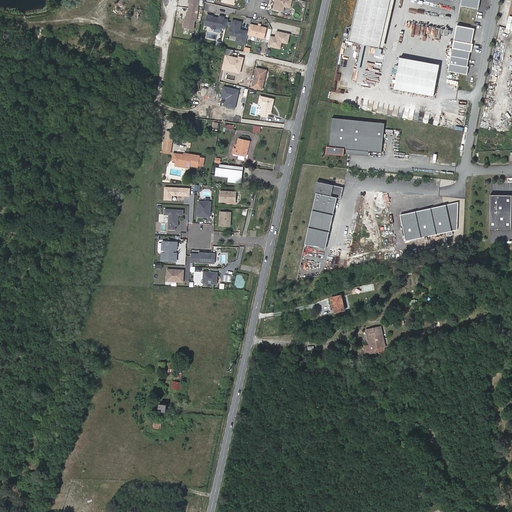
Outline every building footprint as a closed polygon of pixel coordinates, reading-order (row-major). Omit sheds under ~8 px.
[(195,21),(198,0),(188,0),(188,4),(189,4),(188,12),(186,12),(185,19),(184,19),(183,28),(193,30),(194,21),(195,21)] [(289,10),(291,0),(275,0),(272,12),(282,14),(283,9),(289,10)] [(374,48),(385,0),(352,0),(344,41),(374,48)] [(226,29),(227,20),(223,19),(224,17),(218,16),(218,19),(216,19),(217,18),(211,17),(212,16),(207,15),(204,25),(209,27),(211,29),(214,29),(217,28),(221,29),(221,28),(226,29)] [(247,35),(248,32),(239,30),(241,23),(232,21),(229,35),(236,36),(235,43),(245,45),(247,35)] [(264,39),(267,29),(250,25),(248,32),(247,35),(264,39)] [(287,44),(289,35),(276,32),(275,38),(270,37),(268,47),(280,50),(281,43),(287,44)] [(439,64),(399,57),(393,88),(433,96),(439,64)] [(266,70),(256,68),(252,87),(262,89),(266,70)] [(424,112),(420,111),(420,110),(415,110),(413,120),(423,122),(424,112)] [(379,152),(382,121),(327,117),(325,146),(323,145),(322,153),(340,154),(340,153),(341,148),(365,150),(379,152)] [(249,141),(238,139),(236,148),(234,148),(233,153),(246,156),(249,141)] [(172,141),(165,140),(163,152),(170,153),(172,141)] [(184,155),(173,153),(172,160),(175,161),(175,165),(189,168),(189,166),(198,167),(198,165),(203,166),(204,158),(199,157),(199,155),(184,153),(184,155)] [(234,180),(241,180),(242,167),(220,164),(220,169),(217,168),(216,175),(229,177),(229,181),(234,182),(234,180)] [(305,243),(326,248),(337,196),(341,197),(343,186),(317,181),(314,191),(316,192),(305,243)] [(235,203),(236,192),(219,191),(219,202),(235,203)] [(511,229),(511,212),(511,194),(490,194),(490,229),(511,229)] [(210,218),(210,203),(198,202),(197,217),(210,218)] [(457,230),(458,203),(400,215),(405,241),(436,235),(437,239),(442,237),(442,233),(457,230)] [(177,221),(177,217),(179,217),(179,215),(183,215),(183,210),(165,209),(164,214),(169,214),(168,229),(175,229),(175,225),(178,225),(178,221),(177,221)] [(230,226),(231,212),(220,211),(219,225),(230,226)] [(171,253),(171,250),(174,250),(175,247),(176,242),(161,241),(160,260),(175,260),(175,253),(171,253)] [(214,263),(215,253),(198,252),(198,254),(198,262),(214,263)] [(343,270),(345,259),(334,257),(331,268),(343,270)] [(183,282),(184,270),(167,269),(166,281),(183,282)] [(217,272),(204,271),(203,283),(217,284),(217,272)] [(334,312),(345,310),(341,295),(330,297),(334,312)] [(366,329),(367,333),(369,332),(370,339),(368,339),(370,350),(385,347),(382,330),(379,331),(378,327),(366,329)] [(173,381),(171,388),(181,390),(182,382),(173,381)] [(167,404),(156,403),(155,410),(166,411),(167,405),(167,404)] [(162,416),(154,416),(153,428),(161,429),(162,416)]
